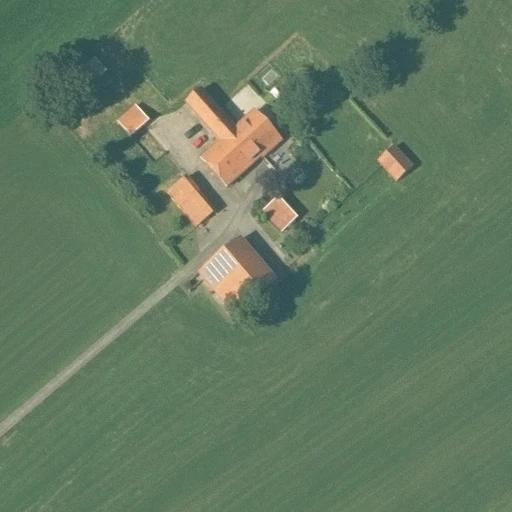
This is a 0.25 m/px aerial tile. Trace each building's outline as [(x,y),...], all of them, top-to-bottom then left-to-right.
[(69,105),(106,72),(94,59),(57,91),(69,105)] [(254,112),(236,128),(201,89),(184,104),(219,144),(201,161),(227,189),(261,158),(263,160),(282,142),(254,112)] [(131,138),(149,123),(135,106),(117,122),(131,138)] [(377,163),(396,184),(414,167),(395,147),(377,163)] [(195,229),(217,213),(187,177),(166,194),(195,229)] [(278,198),(262,212),(281,233),(297,220),(278,198)] [(197,275),(236,320),(278,284),(241,239),(197,275)]
